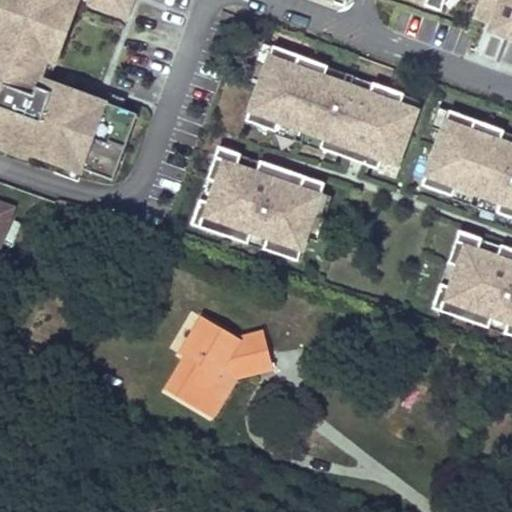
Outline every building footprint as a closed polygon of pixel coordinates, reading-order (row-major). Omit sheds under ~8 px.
[(136,116),(53,85),(50,95),(37,90),(47,63),(55,66),(71,21),(63,18),(70,0),(69,0),(0,0),(0,145),(3,147),(4,147),(6,143),(29,151),(27,156),(28,156),(79,175),(81,171),(112,182),(136,116)] [(71,21),(78,4),(70,0),(63,18),(71,21)] [(126,19),(133,0),(90,0),(89,5),(126,19)] [(414,0),(441,10),(445,0),(414,0)] [(506,36),(511,19),(511,0),(479,0),(474,15),(492,21),(489,30),(506,36)] [(415,113),(398,106),(402,96),(371,85),(368,95),(322,78),(326,68),(271,48),(244,122),(274,133),(278,123),(322,140),(318,150),(376,171),(380,161),(395,167),(415,113)] [(48,84),(55,66),(47,63),(37,90),(50,95),(53,85),(48,84)] [(371,85),(326,68),(322,78),(368,95),(371,85)] [(415,113),(419,103),(402,96),(398,106),(415,113)] [(511,148),(498,143),(502,133),(447,113),(420,186),(450,197),(454,188),(498,204),(495,214),(511,220),(511,148)] [(322,140),(278,123),(274,133),(318,150),(322,140)] [(511,136),(502,133),(498,143),(511,148),(511,136)] [(27,156),(29,151),(6,143),(4,147),(3,147),(1,152),(26,161),(28,156),(27,156)] [(296,263),(323,186),(258,163),(254,174),(235,168),(239,157),(217,149),(205,180),(215,184),(208,205),(198,201),(190,226),(246,245),(250,234),(266,240),(262,251),(296,263)] [(254,174),(258,163),(239,157),(235,168),(254,174)] [(208,205),(215,184),(205,180),(198,201),(208,205)] [(498,204),(454,188),(450,197),(495,214),(498,204)] [(17,217),(0,211),(0,256),(3,257),(17,217)] [(511,337),(511,251),(499,247),(495,258),(476,252),(480,240),(458,233),(447,264),(456,268),(449,289),(440,285),(431,310),(487,329),(491,318),(507,323),(503,335),(511,337)] [(262,251),(266,240),(250,234),(246,245),(262,251)] [(495,258),(499,247),(480,240),(476,252),(495,258)] [(449,289),(456,268),(447,264),(440,285),(449,289)] [(241,338),(205,316),(183,354),(189,357),(169,390),(213,416),(228,390),(216,383),(224,368),(234,373),(256,367),(258,373),(275,368),(268,339),(243,346),(241,338)] [(503,335),(507,323),(491,318),(487,329),(503,335)] [(268,339),(266,332),(241,338),(243,346),(268,339)] [(258,373),(256,367),(234,373),(237,376),(239,377),(258,373)] [(234,373),(224,368),(216,383),(228,390),(237,376),(234,373)]
